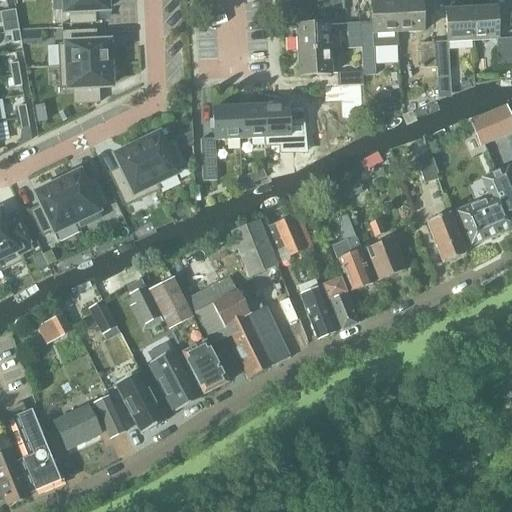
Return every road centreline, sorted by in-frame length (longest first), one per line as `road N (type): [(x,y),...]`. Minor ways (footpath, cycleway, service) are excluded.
road 1 (unclassified): [(46,511),(150,459),(307,360),(511,260)]
road 2 (residential): [(0,180),(155,106),(153,0)]
